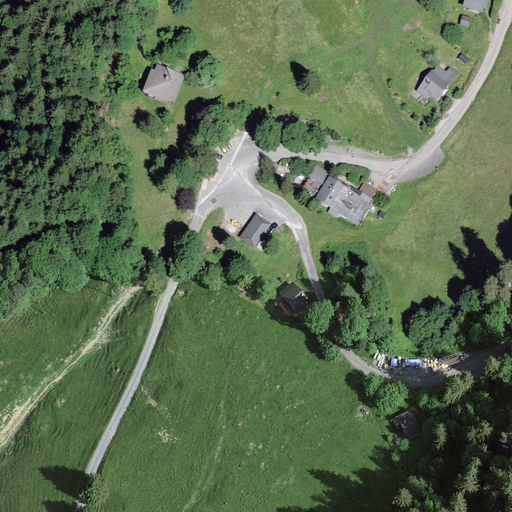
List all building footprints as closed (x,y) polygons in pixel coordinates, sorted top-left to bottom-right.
[(471,0),(466,12),(477,17),(484,0),(471,0)] [(181,70),(156,65),(149,95),(175,101),(181,70)] [(437,66),(419,90),(442,107),(460,83),(437,66)] [(316,164),(303,189),(315,195),(328,171),(316,164)] [(364,198),(329,180),(315,205),(350,224),(364,198)] [(256,213),(241,235),(257,247),(273,225),(256,213)] [(292,283),(277,297),(296,316),(310,303),(292,283)] [(414,413),(400,421),(410,439),(424,431),(414,413)]
